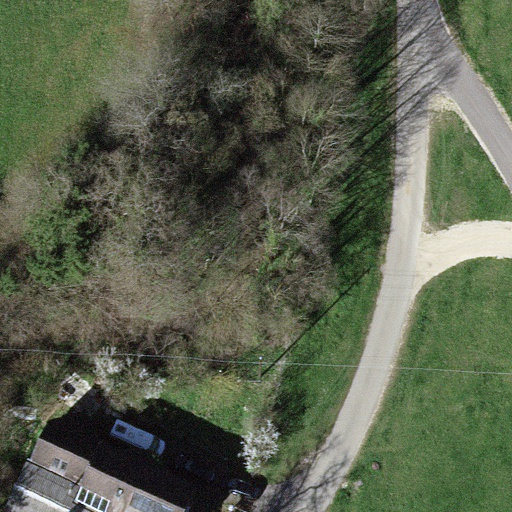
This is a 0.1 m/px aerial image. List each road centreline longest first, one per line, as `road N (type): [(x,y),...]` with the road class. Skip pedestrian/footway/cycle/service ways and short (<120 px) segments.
road 1 (track): [(424,78),(411,267),(359,425),(304,511)]
road 2 (track): [(511,168),(494,137),(424,78)]
